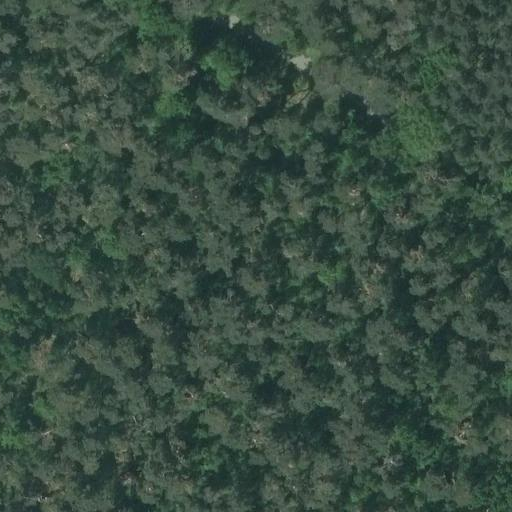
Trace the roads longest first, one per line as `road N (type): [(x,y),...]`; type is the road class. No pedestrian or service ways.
road 1 (track): [(385,118),(247,28),(183,0)]
road 2 (track): [(511,180),(385,118)]
